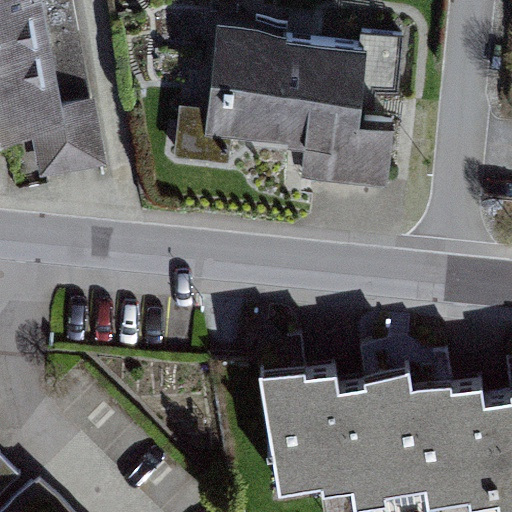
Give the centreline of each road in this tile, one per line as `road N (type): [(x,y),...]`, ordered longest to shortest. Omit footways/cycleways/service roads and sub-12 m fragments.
road 1 (residential): [(511,291),(132,252)]
road 2 (residential): [(91,0),(132,252)]
road 3 (residential): [(132,252),(0,238)]
